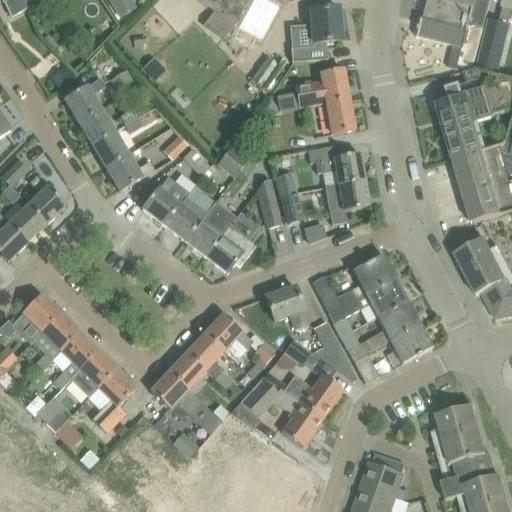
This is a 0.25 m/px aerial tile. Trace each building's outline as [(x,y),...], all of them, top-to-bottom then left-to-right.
[(1,0),(10,19),(26,11),(20,0),(1,0)] [(40,0),(20,0),(26,11),(42,4),(40,0)] [(117,21),(137,10),(130,0),(108,0),(105,2),(117,21)] [(236,26),(233,30),(253,42),(260,46),(282,6),(270,0),(250,0),(237,24),(236,26)] [(417,35),(417,39),(453,48),(448,69),(457,71),(458,66),(473,70),(483,29),(490,0),(426,0),(426,1),(429,1),(424,22),(421,21),(417,35)] [(488,21),(475,70),(475,71),(496,76),(511,13),(511,0),(504,0),(499,24),(488,21)] [(291,65),(308,64),(328,62),(326,44),(341,43),(338,10),(319,12),(309,12),(311,48),(290,50),(291,65)] [(213,14),(203,28),(223,43),(233,28),(213,14)] [(452,89),(433,94),(437,108),(444,131),(453,162),(482,153),(473,123),(492,117),(504,114),(511,111),(511,79),(475,70),(463,73),(466,84),(452,89)] [(110,82),(120,99),(137,89),(127,72),(110,82)] [(326,107),(350,103),(344,72),(324,76),(320,76),(322,84),(311,86),(310,83),(294,86),(295,95),(298,112),(310,110),(326,107)] [(79,125),(101,112),(92,97),(105,90),(100,81),(87,89),(65,102),(79,125)] [(332,137),(335,136),(355,132),(350,103),(326,107),(332,137)] [(310,110),(298,112),(302,130),(313,128),(310,110)] [(133,111),(119,119),(124,128),(138,119),(133,111)] [(115,134),(101,112),(79,125),(92,148),(115,134)] [(0,140),(11,132),(0,117),(0,140)] [(138,119),(124,128),(129,136),(143,128),(138,119)] [(118,139),(123,136),(120,131),(115,134),(92,148),(106,171),(128,157),(118,139)] [(162,152),(171,162),(187,147),(178,137),(162,152)] [(511,157),(507,155),(505,146),(500,147),(482,153),(453,162),(464,199),(472,225),(474,224),(511,213),(511,157)] [(231,149),(217,167),(234,181),(253,155),(236,148),(233,151),(231,149)] [(192,151),(182,160),(201,179),(209,168),(192,151)] [(262,159),(253,155),(234,181),(239,175),(245,181),(262,159)] [(365,184),(360,156),(334,160),(334,161),(315,165),(317,176),(336,173),(339,187),(325,190),(325,191),(365,184)] [(128,157),(106,171),(120,194),(142,180),(155,172),(150,164),(137,172),(128,157)] [(20,199),(9,188),(27,171),(18,162),(0,179),(8,188),(1,195),(13,206),(20,199)] [(275,179),(280,199),(297,196),(292,175),(275,179)] [(37,178),(29,185),(40,196),(28,207),(47,226),(65,208),(37,178)] [(142,211),(164,228),(185,200),(185,199),(188,195),(168,179),(158,192),(158,191),(142,211)] [(281,227),(270,180),(257,191),(267,230),(281,227)] [(370,210),(365,184),(325,191),(332,228),(347,225),(345,214),(370,210)] [(304,221),(300,206),(297,196),(280,199),(287,225),(291,224),(300,222),(302,221),(304,221)] [(185,244),(201,223),(206,216),(185,200),(164,228),(185,244)] [(185,244),(206,260),(222,239),(230,229),(237,220),(216,204),(206,216),(201,223),(185,244)] [(9,226),(8,227),(26,246),(47,226),(28,207),(9,226)] [(26,246),(8,227),(9,226),(0,216),(0,256),(7,264),(26,246)] [(325,224),(306,230),(310,244),(329,238),(325,224)] [(484,241),(488,239),(482,227),(476,230),(480,242),(454,256),(476,297),(482,295),(496,321),(511,318),(511,293),(502,295),(497,287),(506,282),(489,251),(484,241)] [(256,248),(230,229),(222,239),(206,260),(227,276),(235,266),(240,269),(256,248)] [(328,316),(396,281),(384,257),(353,273),(360,287),(337,299),(325,278),(311,285),(328,316)] [(408,303),(396,281),(328,316),(333,327),(370,307),(377,320),(408,303)] [(294,332),(309,327),(302,308),(295,289),(266,300),(273,319),(275,325),(289,320),(294,332)] [(31,345),(41,335),(60,316),(41,298),(12,327),(31,345)] [(420,326),(408,303),(377,320),(384,333),(347,352),(348,353),(353,363),(367,355),(389,343),(420,326)] [(41,335),(60,353),(79,335),(60,316),(41,335)] [(205,336),(224,354),(236,341),(247,352),(253,344),(242,334),(238,329),(223,316),(205,336)] [(312,356),(334,372),(351,384),(356,382),(325,324),(313,331),(323,350),(312,356)] [(389,343),(402,367),(433,350),(420,326),(389,343)] [(79,335),(60,353),(72,365),(52,385),(60,392),(70,382),(98,353),(79,335)] [(214,364),(224,354),(205,336),(187,355),(206,373),(214,380),(214,381),(225,392),(227,390),(233,385),(222,374),(223,373),(214,364)] [(312,356),(292,342),(283,356),(303,369),(312,356)] [(274,357),(263,345),(253,355),(265,366),(274,357)] [(0,377),(18,360),(7,349),(0,356),(0,377)] [(70,382),(78,389),(89,400),(98,391),(117,372),(98,353),(70,382)] [(169,374),(188,392),(206,373),(187,355),(169,374)] [(367,355),(353,363),(365,386),(379,379),(367,355)] [(53,363),(46,356),(36,367),(43,374),(53,363)] [(106,436),(112,430),(125,416),(118,409),(136,391),(117,372),(98,391),(110,403),(92,422),(106,436)] [(160,383),(150,394),(165,408),(170,412),(180,422),(187,414),(189,416),(201,404),(188,392),(169,374),(160,383)] [(286,388),(283,393),(299,404),(323,420),(343,392),(327,380),(322,377),(321,379),(313,391),(310,389),(294,377),(286,388)] [(257,421),(279,396),(262,381),(240,405),(257,421)] [(54,400),(44,409),(37,416),(55,435),(69,420),(72,418),(63,408),(54,400)] [(282,435),(286,438),(303,449),(323,420),(299,404),(289,419),(292,421),(282,435)] [(430,412),(431,413),(433,420),(437,418),(447,456),(440,458),(443,468),(454,465),(458,479),(441,484),(446,502),(467,496),(471,511),(508,511),(500,477),(496,478),(489,454),(485,455),(472,408),(443,416),(441,409),(430,412)] [(66,423),(55,435),(57,436),(64,443),(71,451),(83,439),(70,427),(66,423)] [(6,427),(0,433),(0,436),(5,441),(12,433),(6,427)] [(12,433),(5,441),(11,447),(18,439),(12,433)] [(240,449),(244,443),(229,433),(213,456),(246,478),(257,461),(240,449)] [(0,472),(2,474),(20,454),(11,447),(5,441),(0,436),(0,472)] [(183,436),(172,447),(187,461),(197,450),(183,436)] [(276,456),(263,475),(292,495),(305,477),(276,456)] [(361,488),(396,500),(404,502),(407,493),(399,491),(404,476),(402,475),(405,466),(375,456),(372,465),(369,464),(361,488)] [(263,475),(250,492),(251,493),(277,511),(279,511),(292,495),(263,475)] [(59,479),(47,495),(65,507),(76,491),(59,479)] [(391,511),(396,500),(361,488),(353,511),(356,511),(391,511)] [(250,492),(237,511),(238,511),(277,511),(251,493),(250,492)]
